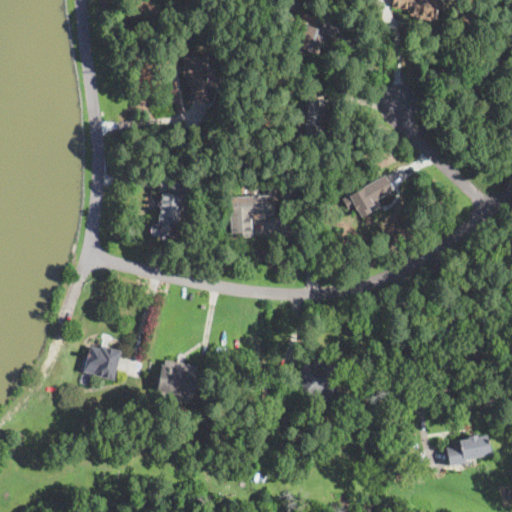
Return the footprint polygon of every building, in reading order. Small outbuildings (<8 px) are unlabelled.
[(296,0),(300,5),(291,12),(284,2),(286,0),(296,0)] [(443,0),(441,16),(439,23),(420,20),(421,16),(407,13),(408,8),(392,6),(392,0),(443,0)] [(338,27),(335,33),(333,37),(325,34),(318,55),(296,47),(300,36),(295,34),(301,22),(313,27),(317,18),(338,26),(338,27)] [(511,60),(479,90),(478,91),(463,73),(501,40),(511,52),(511,60)] [(206,75),(206,83),(210,83),(209,103),(191,102),(191,85),(187,85),(187,76),(182,76),(183,53),(207,53),(206,75)] [(322,142),(321,147),(302,144),(309,98),(323,100),(319,127),(324,128),(322,142)] [(386,196),(378,200),(381,207),(370,213),(369,211),(361,216),(358,209),(356,210),(354,206),(348,209),(342,199),(384,176),(393,191),(386,196)] [(272,202),(273,214),(251,216),(251,213),(240,214),(240,196),(262,195),(262,188),(271,188),(272,202)] [(187,203),(186,212),(179,212),(178,218),(159,215),(159,209),(161,192),(181,195),(180,202),(187,203)] [(101,346),(114,349),(121,351),(114,380),(111,379),(93,375),(95,367),(86,365),(91,346),(100,349),(101,346)] [(166,358),(197,364),(196,371),(198,371),(192,401),(154,394),(161,361),(165,362),(166,358)] [(336,384),(336,396),(323,397),(323,393),(312,394),(312,398),(302,399),(301,368),(300,365),(335,364),(336,384)] [(280,414),(272,414),(272,407),(280,406),(280,414)] [(476,437),(489,435),(493,453),(464,459),(465,463),(449,465),(446,449),(459,446),(458,441),(467,439),(467,436),(476,434),(476,437)]
